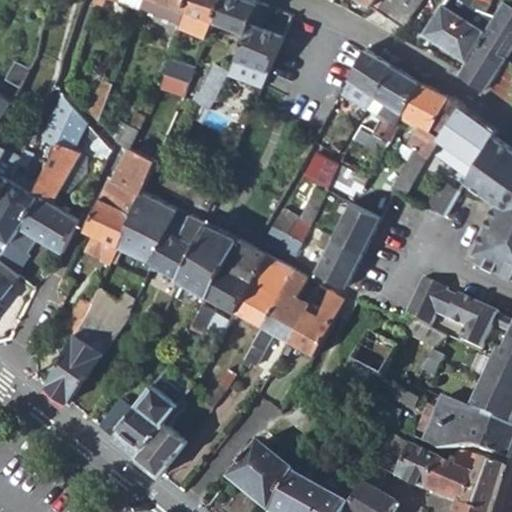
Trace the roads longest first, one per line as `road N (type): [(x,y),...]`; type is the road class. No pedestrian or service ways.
road 1 (residential): [(511,125),(468,93),(285,0)]
road 2 (tertiary): [(0,386),(160,511)]
road 3 (residential): [(0,372),(64,262)]
road 4 (residential): [(188,511),(266,419)]
